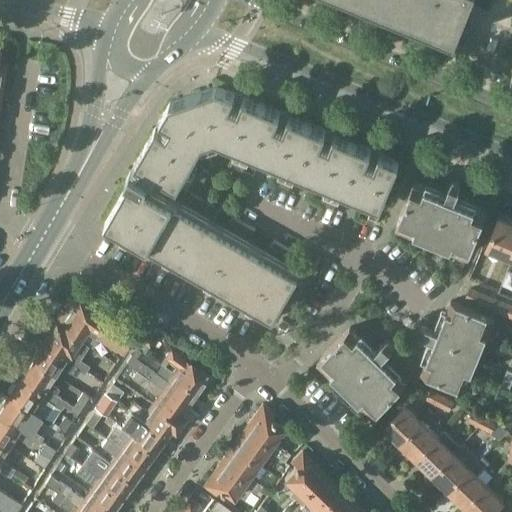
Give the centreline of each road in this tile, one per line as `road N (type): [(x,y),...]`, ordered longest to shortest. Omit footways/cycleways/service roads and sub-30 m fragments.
road 1 (secondary): [(186,42),(232,50),(511,160)]
road 2 (secondary): [(511,106),(254,0)]
road 3 (residential): [(261,366),(42,235)]
road 4 (residential): [(405,511),(261,366)]
road 5 (residential): [(29,70),(7,213),(42,235)]
road 6 (residential): [(159,511),(261,366)]
road 7 (residential): [(261,366),(378,269)]
road 8 (residential): [(378,269),(334,238),(251,206)]
